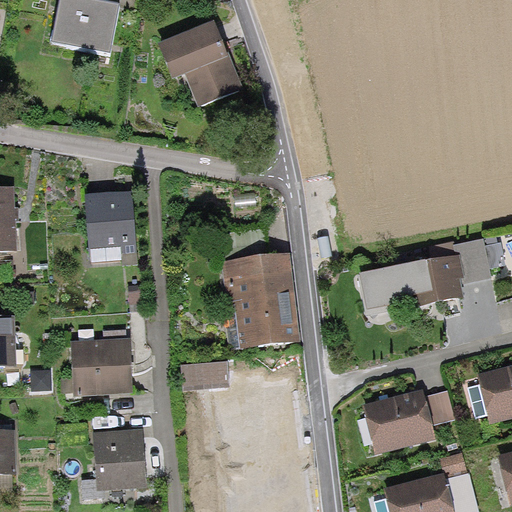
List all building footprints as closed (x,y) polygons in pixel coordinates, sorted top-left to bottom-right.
[(59,0),(51,43),(109,54),(118,8),(79,0),(59,0)] [(242,95),(213,20),(159,41),(174,80),(190,74),(203,109),(242,95)] [(15,183),(0,183),(0,250),(17,250),(15,183)] [(131,188),(85,192),(92,263),(138,259),(131,188)] [(487,238),(492,266),(506,264),(500,236),(487,238)] [(483,243),(457,248),(464,282),(490,277),(483,243)] [(282,249),(226,256),(237,350),(293,343),(282,249)] [(461,297),(454,262),(363,280),(369,315),(461,297)] [(0,365),(14,365),(11,313),(0,313),(0,365)] [(128,336),(73,339),(76,396),(132,393),(128,336)] [(223,360),(182,365),(188,415),(230,410),(223,360)] [(511,365),(480,374),(493,423),(511,417),(511,365)] [(427,388),(365,405),(379,454),(440,437),(436,423),(457,418),(449,391),(429,396),(427,388)] [(85,422),(58,426),(61,443),(88,440),(85,422)] [(0,427),(0,472),(15,472),(14,427),(0,427)] [(274,428),(206,432),(208,470),(240,468),(241,491),(278,489),(274,428)] [(142,433),(100,434),(101,478),(82,479),(83,501),(107,500),(106,489),(143,488),(142,433)] [(511,456),(499,460),(511,508),(511,456)] [(448,478),(386,494),(391,511),(459,511),(478,507),(470,480),(450,485),(448,478)]
